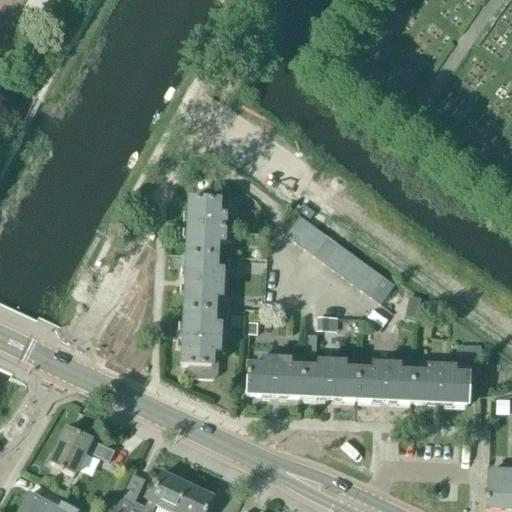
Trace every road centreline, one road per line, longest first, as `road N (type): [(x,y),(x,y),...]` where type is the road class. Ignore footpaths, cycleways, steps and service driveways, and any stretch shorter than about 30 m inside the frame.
road 1 (secondary): [(354,511),(61,369)]
road 2 (residential): [(61,369),(209,117)]
road 3 (residential): [(0,477),(61,369)]
